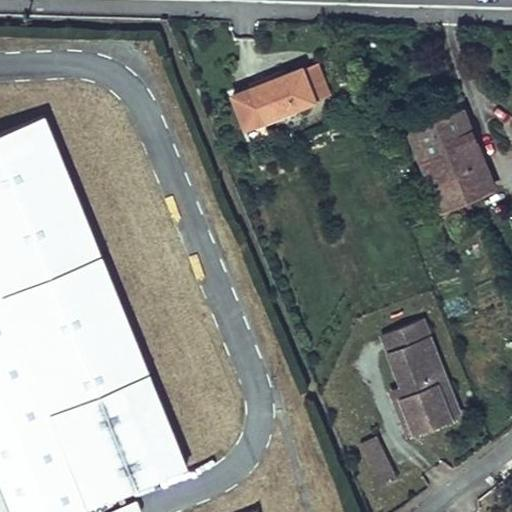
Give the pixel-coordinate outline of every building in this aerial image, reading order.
[(321,61),(307,66),(319,98),(333,92),(321,61)] [(319,98),(307,66),(234,94),(246,125),(319,98)] [(461,106),(407,127),(431,190),(486,169),(461,106)] [(0,139),(0,291),(85,510),(181,473),(45,122),(0,139)] [(494,192),(486,169),(431,190),(440,213),(453,208),(459,206),(467,203),(494,192)] [(470,211),(467,203),(459,206),(462,214),(470,211)] [(457,218),(453,208),(440,213),(444,223),(457,218)] [(444,384),(453,380),(426,316),(387,333),(409,385),(412,394),(408,396),(424,433),(459,419),(444,384)] [(468,415),(453,380),(444,384),(459,419),(468,415)] [(416,437),(424,433),(408,396),(412,394),(409,385),(396,390),(416,437)] [(401,479),(381,433),(366,440),(386,485),(401,479)]
